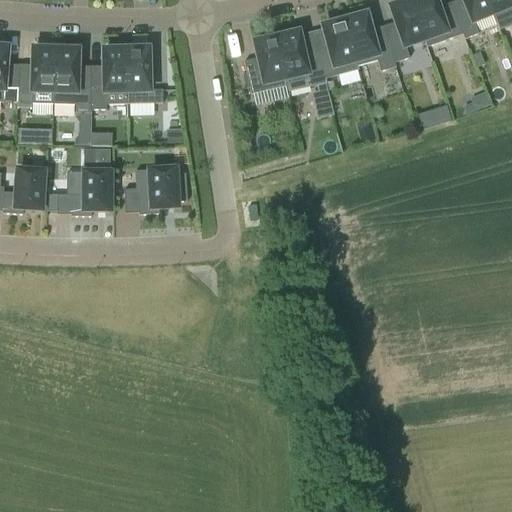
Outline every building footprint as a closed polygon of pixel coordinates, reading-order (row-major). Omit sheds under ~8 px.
[(433,0),(416,0),(411,2),(428,51),(449,43),(462,38),(457,25),(444,30),(437,10),(433,0)] [(485,0),(461,0),(470,19),(457,25),(462,38),(464,42),(478,36),(473,25),(493,16),(485,0)] [(485,0),(493,16),(511,8),(511,0),(511,2),(510,0),(485,0)] [(389,48),(388,48),(395,72),(396,72),(395,67),(408,63),(404,51),(425,44),(427,51),(428,51),(411,2),(390,10),(401,43),(389,48)] [(344,23),(357,70),(377,65),(380,76),(395,72),(388,48),(375,52),(365,17),(344,23)] [(357,70),(344,23),(322,29),(323,32),(328,50),(315,53),(324,86),(326,86),(325,82),(357,73),(357,70)] [(298,35),(276,40),(286,89),(287,95),(324,86),(315,53),(302,56),(298,38),(298,35)] [(286,89),(276,40),(254,45),(257,61),(243,64),(250,97),(286,89)] [(3,104),(17,104),(19,71),(5,71),(7,51),(0,50),(0,105),(3,105),(3,104)] [(53,107),(55,53),(32,52),(32,72),(19,71),(17,104),(18,104),(18,98),(33,98),(33,94),(54,95),(53,107)] [(148,52),(125,53),(127,107),(162,106),(162,93),(149,94),(148,52)] [(75,116),(90,116),(90,89),(89,89),(89,93),(76,93),(77,53),(55,53),(53,107),(75,108),(75,116)] [(90,89),(90,116),(91,116),(91,113),(106,113),(105,96),(126,95),(126,107),(127,107),(125,53),(103,53),(104,89),(90,89)] [(316,121),(320,120),(332,117),(325,94),(315,96),(314,96),(311,101),(316,121)] [(476,113),(494,108),(491,96),(472,101),(476,113)] [(22,146),(57,146),(57,130),(22,130),(22,146)] [(71,199),(71,217),(71,220),(91,220),(91,214),(109,214),(109,176),(109,153),(93,152),(93,176),(83,176),(83,199),(71,199)] [(138,197),(139,216),(139,218),(159,217),(159,212),(177,211),(177,203),(185,203),(183,176),(175,177),(175,172),(149,174),(150,197),(138,197)] [(3,196),(2,217),(22,218),(22,212),(41,213),(43,175),(17,173),(15,196),(3,196)] [(55,198),(57,198),(71,198),(71,188),(55,188),(55,198)]
